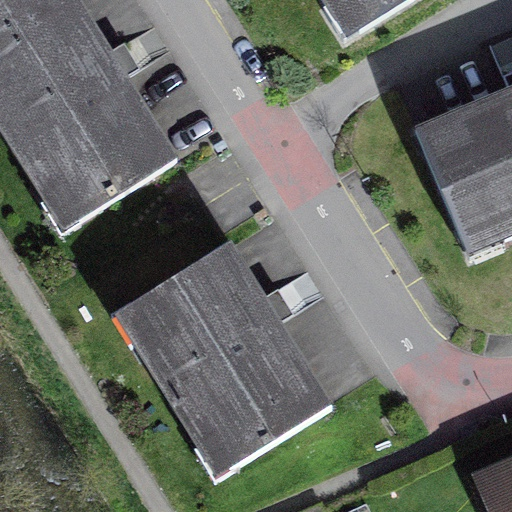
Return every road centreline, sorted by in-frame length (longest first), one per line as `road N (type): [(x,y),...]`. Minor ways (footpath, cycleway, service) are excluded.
road 1 (residential): [(511,384),(467,382),(417,347),(280,138)]
road 2 (residential): [(280,138),(511,5)]
road 3 (residential): [(280,138),(191,0)]
